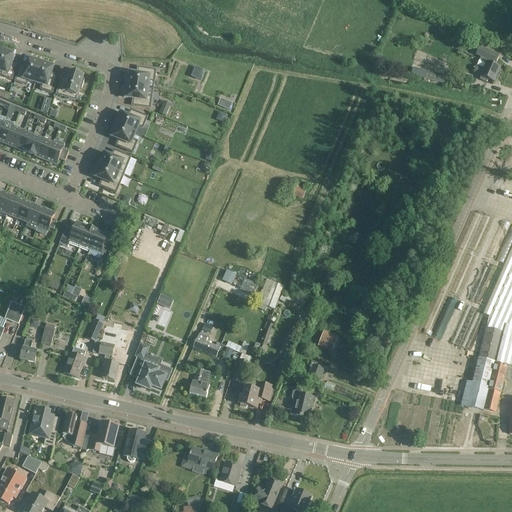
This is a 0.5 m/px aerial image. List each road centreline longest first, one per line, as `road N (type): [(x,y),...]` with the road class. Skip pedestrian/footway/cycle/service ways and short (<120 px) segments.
road 1 (unclassified): [(354,458),(511,101)]
road 2 (tertiary): [(354,458),(0,376)]
road 3 (residential): [(0,32),(111,69),(68,199)]
